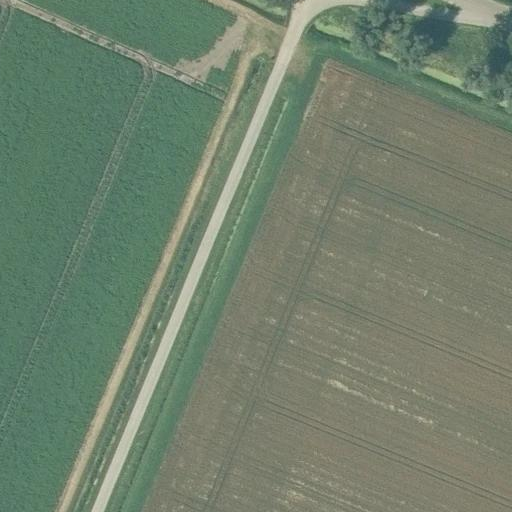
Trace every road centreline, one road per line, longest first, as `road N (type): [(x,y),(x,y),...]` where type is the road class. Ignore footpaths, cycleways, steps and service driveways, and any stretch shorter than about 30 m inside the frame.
road 1 (unclassified): [(97,511),(307,0)]
road 2 (track): [(321,0),(511,75)]
road 3 (unclassified): [(354,0),(507,20)]
